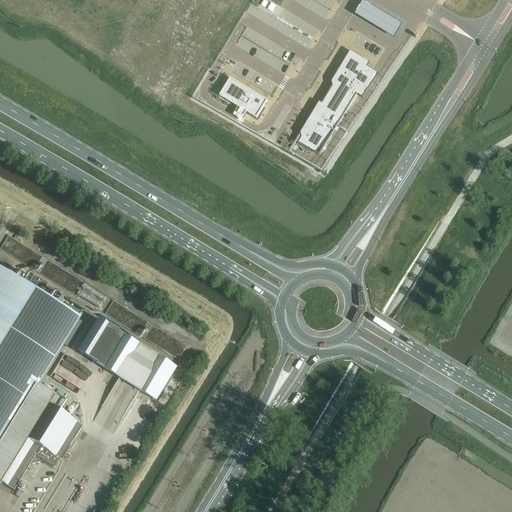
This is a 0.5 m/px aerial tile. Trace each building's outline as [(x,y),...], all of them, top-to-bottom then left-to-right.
[(351,56),(298,144),(314,153),(315,154),(316,154),(318,154),(319,154),(321,153),(322,152),(323,151),(324,152),(326,148),(325,148),(335,131),(336,132),(338,129),(338,128),(337,128),(373,69),(351,56)] [(230,80),(220,97),(241,110),(238,114),(244,118),(247,113),(257,119),(267,103),(230,80)] [(0,270),(0,484),(1,484),(13,492),(35,457),(54,469),(59,461),(60,462),(82,427),(61,414),(66,406),(32,385),(74,317),(41,296),(48,284),(34,275),(26,287),(0,270)] [(174,367),(101,321),(80,355),(119,379),(122,375),(142,387),(140,391),(153,400),(174,367)] [(24,475),(18,484),(27,489),(32,480),(24,475)]
